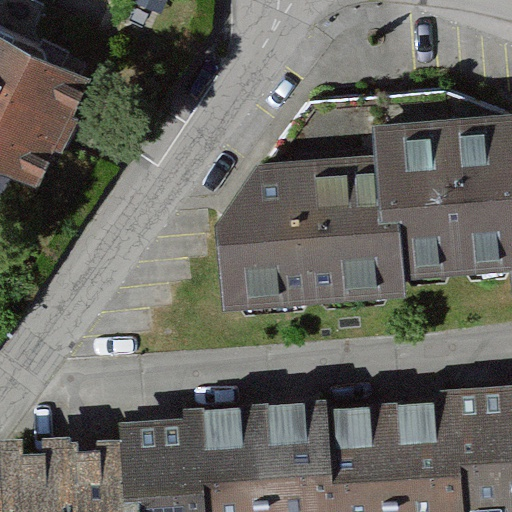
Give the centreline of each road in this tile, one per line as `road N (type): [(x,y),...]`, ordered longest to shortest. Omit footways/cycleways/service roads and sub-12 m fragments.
road 1 (residential): [(1,387),(511,346)]
road 2 (residential): [(1,387),(156,204),(274,36),(285,0)]
